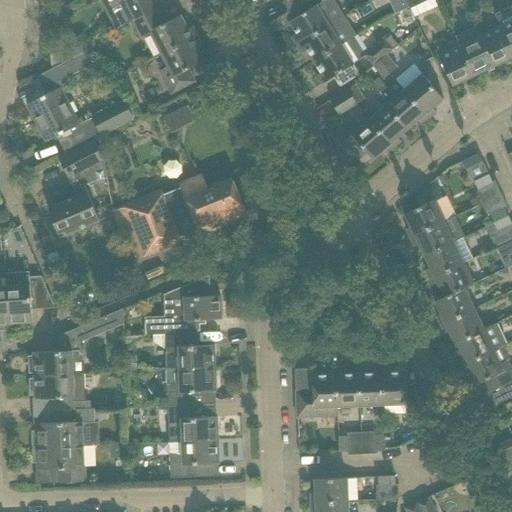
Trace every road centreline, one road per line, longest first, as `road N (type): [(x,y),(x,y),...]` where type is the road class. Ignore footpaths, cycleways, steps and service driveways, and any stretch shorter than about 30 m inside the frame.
road 1 (residential): [(272,467),(266,323),(291,271),(353,214)]
road 2 (residential): [(274,494),(19,498),(0,487)]
road 3 (residential): [(353,214),(244,0)]
road 4 (residential): [(460,427),(353,214)]
road 5 (residential): [(428,464),(272,467)]
road 6 (residential): [(353,214),(473,115)]
